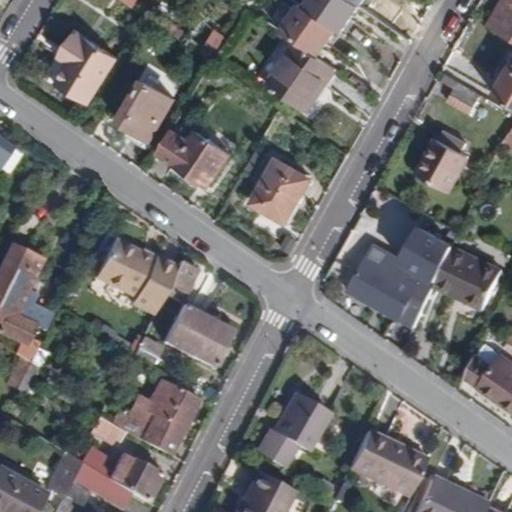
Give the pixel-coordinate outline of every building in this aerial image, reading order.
[(345,0),(304,0),(297,10),(332,34),(338,38),(358,8),(345,0)] [(496,34),(511,43),(511,0),(507,0),(504,5),(510,9),(496,34)] [(490,30),(496,34),(510,9),(504,5),(490,30)] [(305,47),(318,56),(332,34),(297,10),(291,6),(275,28),(299,43),(305,47)] [(58,85),(90,104),(118,57),(76,31),(64,52),(70,55),(66,62),(70,64),(58,85)] [(268,87),(305,113),(323,87),(327,89),(339,71),(318,56),(305,47),(299,43),(268,87)] [(60,59),(66,62),(70,55),(64,52),(60,59)] [(511,68),(496,97),(511,106),(511,68)] [(120,123),(152,144),(177,101),(144,82),(120,123)] [(450,103),(472,115),(483,96),(461,84),(450,103)] [(161,155),(211,188),(232,156),(201,135),(195,145),(174,132),(161,155)] [(450,193),(471,157),(464,153),(468,145),(447,133),(441,142),(439,141),(419,175),(450,193)] [(0,176),(17,151),(0,139),(0,176)] [(253,205),(287,226),(312,181),(278,161),(253,205)] [(413,225),(396,255),(416,267),(434,277),(451,247),(413,225)] [(153,316),(163,296),(177,268),(156,257),(154,261),(120,243),(101,281),(135,299),(132,306),(153,316)] [(435,286),(486,311),(504,271),(454,247),(448,260),(438,280),(435,286)] [(0,279),(3,275),(5,276),(20,253),(7,248),(0,264),(0,279)] [(36,350),(25,346),(35,325),(31,323),(42,299),(27,293),(41,262),(20,253),(5,276),(3,275),(0,279),(0,334),(20,342),(15,355),(18,357),(29,364),(33,357),(36,350)] [(350,291),(415,329),(431,294),(408,281),(416,267),(396,255),(386,269),(368,259),(350,291)] [(163,296),(180,303),(196,270),(180,264),(177,268),(163,296)] [(431,294),(435,286),(438,280),(434,277),(416,267),(408,281),(431,294)] [(209,321),(211,316),(183,303),(181,308),(209,321)] [(163,346),(213,368),(231,330),(209,321),(181,308),(163,346)] [(134,354),(150,364),(159,348),(141,339),(134,354)] [(511,364),(489,347),(480,358),(477,356),(466,379),(480,387),(511,410),(511,364)] [(33,357),(40,359),(43,352),(36,350),(33,357)] [(16,390),(21,380),(29,364),(18,357),(5,385),(16,390)] [(16,390),(25,394),(30,384),(21,380),(16,390)] [(123,433),(169,456),(199,401),(161,381),(146,408),(135,402),(126,418),(118,414),(111,426),(123,433)] [(257,453),(282,468),(296,446),(308,453),(330,414),(295,393),(273,432),(270,430),(257,453)] [(90,432),(116,446),(123,433),(111,426),(97,419),(90,432)] [(348,469),(408,497),(426,459),(366,431),(348,469)] [(112,471),(103,466),(107,459),(90,449),(82,464),(129,493),(146,503),(161,476),(122,454),(112,471)] [(65,497),(71,484),(82,464),(65,454),(47,487),(65,497)] [(0,470),(25,484),(29,476),(0,460),(0,470)] [(120,508),(129,493),(82,464),(71,484),(80,489),(84,481),(93,485),(90,492),(120,508)] [(344,477),(339,475),(333,485),(330,483),(332,478),(312,466),(304,479),(318,487),(316,490),(333,500),(344,477)] [(0,511),(32,511),(42,493),(25,484),(0,470),(0,511)] [(239,511),(285,511),(295,495),(259,475),(239,511)] [(469,496),(467,502),(455,496),(456,493),(430,480),(414,511),(484,511),(485,511),(488,505),(469,496)]
